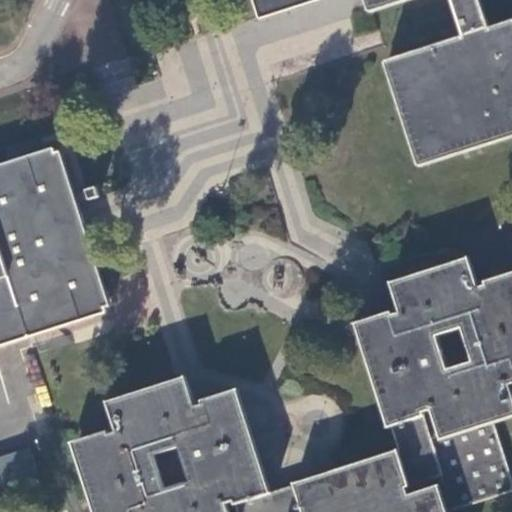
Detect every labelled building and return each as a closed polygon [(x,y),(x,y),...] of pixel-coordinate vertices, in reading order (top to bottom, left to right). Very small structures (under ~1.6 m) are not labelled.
[(318,0),(366,0),(370,11),(408,0),(452,0),(465,38),(387,62),(419,166),(511,136),(511,0),(254,0),(261,19),(318,0)] [(71,203),(56,153),(0,170),(0,340),(103,307),(80,229),(71,203)] [(472,261),(392,287),(399,307),(401,312),(393,315),(392,312),(361,322),(371,353),(394,426),(424,416),(423,412),(433,409),(439,430),(429,432),(443,474),(432,478),(434,485),(410,493),(408,487),(414,485),(403,456),(339,476),(299,489),(297,486),(268,494),(234,391),(204,401),(205,404),(196,406),(188,381),(179,384),(110,407),(118,431),(110,433),(109,431),(78,441),(101,511),(230,511),(228,507),(238,504),(240,511),(450,511),(470,506),(511,491),(511,479),(493,418),(511,412),(511,390),(510,385),(511,384),(511,273),(487,281),(488,284),(481,287),(472,261)] [(429,432),(424,416),(394,426),(403,456),(414,485),(432,478),(443,474),(429,432)] [(29,447),(0,456),(0,485),(37,472),(29,447)]
